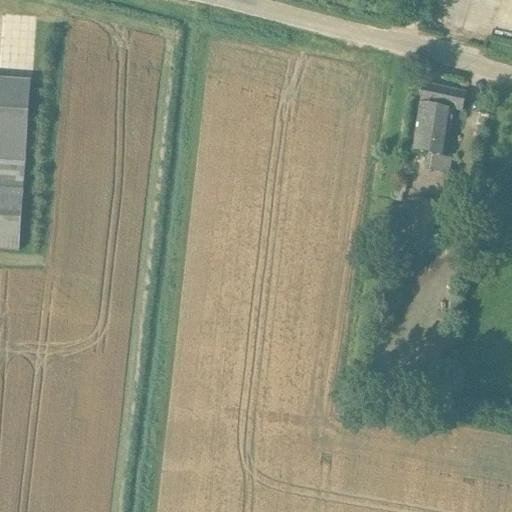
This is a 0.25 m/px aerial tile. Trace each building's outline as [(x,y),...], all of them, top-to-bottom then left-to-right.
[(0,80),(0,251),(20,252),(26,162),(24,162),(30,82),(0,80)] [(424,85),(421,103),(426,104),(416,151),(444,157),(454,110),(462,112),(466,94),(424,85)] [(405,194),(409,167),(399,166),(393,202),(401,203),(402,193),(405,194)] [(405,251),(442,255),(448,204),(412,199),(405,251)] [(404,260),(403,269),(419,271),(420,265),(414,265),(415,260),(404,260)] [(449,311),(442,310),(438,309),(436,325),(446,327),(449,311)]
